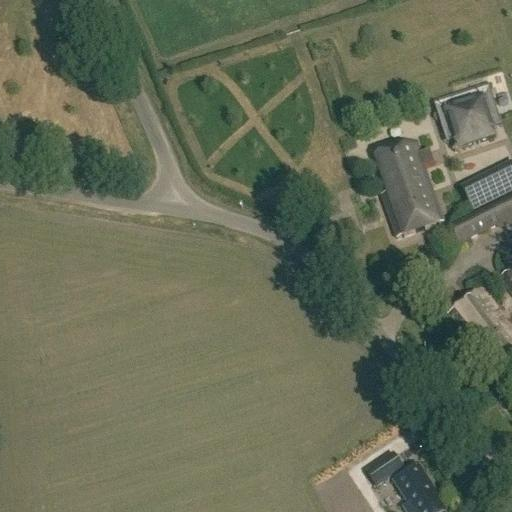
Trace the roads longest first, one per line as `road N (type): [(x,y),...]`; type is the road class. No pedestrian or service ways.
road 1 (unclassified): [(511,499),(306,257),(259,227),(184,209)]
road 2 (unclassified): [(184,209),(91,0)]
road 3 (unclassified): [(184,209),(0,183)]
